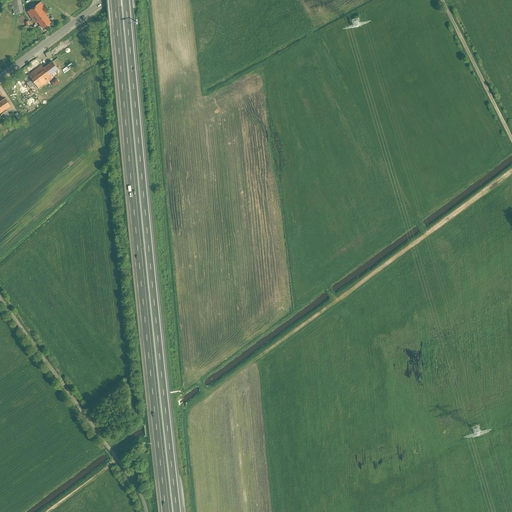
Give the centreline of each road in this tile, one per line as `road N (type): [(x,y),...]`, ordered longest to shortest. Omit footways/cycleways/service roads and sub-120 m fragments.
road 1 (motorway): [(114,0),(166,511)]
road 2 (motorway): [(176,511),(125,0)]
road 3 (track): [(146,511),(143,496),(0,298)]
road 4 (track): [(349,293),(511,171)]
road 5 (tertiary): [(0,78),(97,6)]
